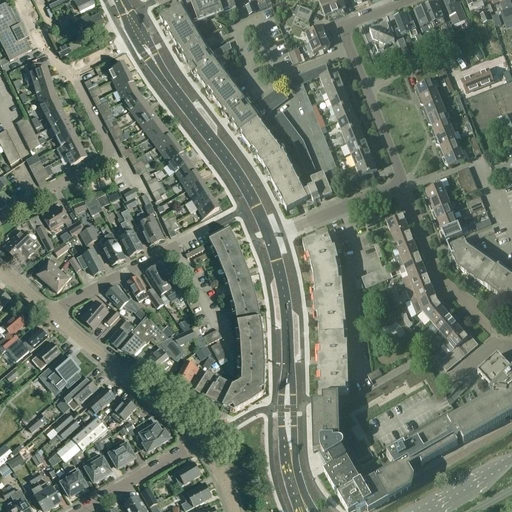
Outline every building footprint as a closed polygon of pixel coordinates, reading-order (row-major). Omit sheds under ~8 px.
[(80,14),(94,7),(91,0),(90,0),(80,0),(75,3),(75,4),(70,6),(75,16),(80,14)] [(223,13),(218,0),(189,0),(198,22),(223,13)] [(218,0),(223,13),(236,8),(232,0),(218,0)] [(337,19),(329,0),(324,0),(318,3),(325,19),(327,18),(329,22),(337,19)] [(329,0),(337,19),(345,15),(343,12),(345,11),(341,1),(343,0),(329,0)] [(466,21),(458,3),(454,5),(451,0),(444,0),(442,1),(453,26),(466,21)] [(464,0),(468,9),(469,9),(470,13),(484,8),(482,3),(481,0),(464,0)] [(10,62),(31,51),(26,41),(28,39),(24,27),(23,24),(19,26),(7,3),(0,7),(0,50),(3,48),(10,62)] [(252,4),(245,7),(249,16),(256,13),(252,4)] [(432,5),(425,8),(434,30),(443,26),(445,25),(444,22),(443,20),(440,14),(436,4),(432,6),(432,5)] [(187,65),(189,64),(205,54),(207,53),(180,7),(168,14),(168,13),(163,16),(163,17),(159,19),(163,26),(164,26),(166,26),(168,29),(165,31),(166,31),(168,30),(170,33),(170,34),(169,35),(177,49),(178,48),(179,49),(181,52),(179,53),(179,54),(182,53),(184,56),(183,57),(182,58),(187,65)] [(299,7),(297,12),(311,18),(313,13),(299,7)] [(434,30),(425,8),(418,11),(418,12),(414,13),(418,23),(417,23),(420,29),(422,34),(434,30)] [(311,18),(297,12),(295,18),(308,24),(311,18)] [(480,15),(483,24),(489,21),(486,13),(480,15)] [(78,25),(84,37),(104,27),(100,20),(98,16),(89,21),(88,19),(83,22),(78,25)] [(411,40),(416,38),(418,37),(413,25),(411,25),(407,16),(403,17),(395,20),(401,37),(409,34),(411,40)] [(71,17),(58,24),(61,30),(74,23),(71,17)] [(501,26),(497,17),(492,19),(495,28),(501,26)] [(445,25),(443,26),(450,44),(456,41),(448,20),(444,22),(445,25)] [(385,47),(394,44),(391,34),(388,33),(389,30),(387,24),(380,26),(379,30),(370,33),(378,53),(384,51),(385,47)] [(309,45),(329,37),(326,29),(322,30),(321,28),(305,34),(309,45)] [(332,44),(329,37),(309,45),(313,55),(330,48),(329,46),(332,44)] [(57,52),(61,59),(71,53),(68,46),(57,52)] [(402,62),(410,58),(406,47),(399,49),(401,54),(399,55),(397,60),(402,62)] [(294,51),(289,53),(288,54),(293,67),(299,65),(294,51)] [(210,61),(205,54),(189,64),(191,66),(187,69),(192,75),(195,73),(210,61)] [(287,212),(295,208),(306,202),(308,204),(312,202),(314,205),(320,203),(320,202),(314,188),(308,191),(309,194),(305,197),(283,155),(257,120),(257,119),(249,108),(247,105),(245,102),(231,84),(212,59),(210,61),(195,73),(197,76),(197,77),(196,78),(206,91),(207,90),(209,90),(211,93),(208,95),(209,96),(211,94),(213,97),(213,98),(212,99),(222,112),(223,111),(224,111),(227,114),(223,117),(224,117),(226,120),(228,123),(229,124),(232,122),(234,124),(234,126),(233,127),(238,133),(237,134),(237,135),(238,135),(240,138),(241,138),(251,150),(250,151),(253,155),(252,155),(253,156),(253,155),(256,159),(257,159),(262,165),(266,172),(265,172),(267,177),(267,178),(268,177),(270,182),(271,182),(278,195),(277,196),(280,200),(279,200),(279,201),(283,199),(284,203),(284,204),(283,205),(287,212)] [(107,72),(112,83),(129,75),(124,64),(107,72)] [(442,64),(431,69),(433,74),(444,70),(442,64)] [(47,69),(42,71),(40,65),(28,68),(33,85),(50,80),(47,69)] [(432,81),(435,80),(433,74),(431,69),(425,71),(430,82),(432,81)] [(329,75),(320,78),(324,90),(341,83),(336,72),(333,73),(332,70),(328,72),(329,75)] [(444,70),(433,74),(435,80),(447,76),(444,70)] [(425,71),(420,73),(424,84),(430,82),(425,71)] [(466,95),(493,84),(488,71),(477,76),(477,75),(472,77),(472,78),(461,82),(466,95)] [(511,81),(508,72),(503,74),(507,84),(511,81)] [(424,84),(420,73),(414,75),(419,87),(424,84)] [(134,85),(129,75),(112,83),(118,93),(134,85)] [(50,80),(33,85),(37,96),(54,91),(50,80)] [(424,84),(419,87),(416,88),(417,90),(415,93),(418,94),(420,98),(436,92),(432,81),(430,82),(424,84)] [(341,83),(324,90),(329,101),(348,93),(347,89),(344,90),(341,83)] [(134,85),(118,93),(122,103),(138,94),(134,85)] [(275,91),(281,99),(284,103),(288,100),(285,96),(279,88),(275,91)] [(57,101),(54,91),(37,96),(40,108),(57,101)] [(271,94),(277,102),(280,106),(284,103),(281,99),(275,91),(271,94)] [(440,102),(436,92),(420,98),(422,102),(420,105),(423,107),(424,108),(440,102)] [(348,93),(329,101),(333,112),(350,105),(347,98),(350,97),(348,93)] [(145,103),(138,94),(122,103),(129,112),(145,103)] [(267,97),(273,106),(276,109),(280,106),(277,102),(271,94),(267,97)] [(267,97),(262,100),(272,113),(276,109),(273,106),(267,97)] [(263,113),(264,112),(267,116),(272,113),(262,100),(256,104),(263,113)] [(62,110),(57,101),(40,108),(46,118),(62,110)] [(444,112),(440,102),(424,108),(425,110),(423,113),(426,114),(428,118),(444,112)] [(129,112),(137,122),(151,111),(145,103),(129,112)] [(353,113),(350,105),(333,112),(338,123),(357,115),(356,112),(353,113)] [(67,120),(62,110),(46,118),(51,128),(67,120)] [(137,122),(143,131),(157,120),(151,111),(137,122)] [(432,128),(448,122),(444,112),(428,118),(430,122),(428,125),(431,127),(432,128)] [(357,115),(338,123),(342,134),(359,128),(356,120),(359,119),(357,115)] [(19,130),(29,124),(26,118),(16,124),(19,130)] [(72,129),(67,120),(51,128),(56,138),(72,129)] [(157,120),(143,131),(149,139),(163,128),(157,120)] [(452,132),(448,122),(432,128),(433,130),(431,133),(434,134),(436,138),(452,132)] [(29,124),(19,130),(22,136),(32,130),(29,124)] [(149,139),(156,148),(170,137),(163,128),(149,139)] [(359,128),(342,134),(347,146),(366,138),(365,134),(362,135),(359,128)] [(72,129),(56,138),(61,147),(77,139),(72,129)] [(32,130),(22,136),(25,142),(35,135),(32,130)] [(0,141),(9,136),(6,131),(0,134),(0,141)] [(452,132),(436,138),(438,142),(436,145),(439,147),(440,148),(456,142),(452,132)] [(35,135),(25,142),(28,148),(38,141),(35,135)] [(9,136),(0,141),(0,145),(1,149),(12,142),(9,136)] [(170,137),(156,148),(162,157),(177,146),(170,137)] [(366,138),(347,146),(351,157),(368,150),(365,143),(368,141),(366,138)] [(82,149),(77,139),(61,147),(56,150),(61,159),(66,157),(82,149)] [(38,141),(28,148),(30,153),(40,146),(38,141)] [(4,154),(15,148),(12,142),(1,149),(4,154)] [(460,152),(456,142),(440,148),(441,150),(439,153),(442,154),(444,158),(460,152)] [(471,145),(476,158),(481,155),(477,143),(471,145)] [(162,157),(168,165),(183,154),(177,146),(162,157)] [(7,160),(17,154),(15,148),(4,154),(7,160)] [(87,159),(82,149),(66,157),(71,167),(87,159)] [(368,150),(351,157),(356,168),(375,160),(374,156),(371,157),(368,150)] [(465,162),(460,152),(444,158),(446,162),(444,165),(448,167),(448,169),(465,162)] [(17,154),(7,160),(10,166),(20,159),(17,154)] [(183,154),(168,165),(175,174),(190,164),(183,154)] [(375,160),(356,168),(360,179),(357,180),(359,186),(374,180),(372,174),(377,172),(374,165),(377,164),(375,160)] [(40,162),(29,168),(32,173),(43,168),(40,162)] [(175,174),(181,183),(196,173),(190,164),(175,174)] [(43,168),(32,173),(35,179),(46,173),(43,168)] [(457,180),(459,186),(473,180),(468,169),(457,174),(459,179),(457,180)] [(509,170),(503,172),(506,179),(511,176),(509,170)] [(310,180),(314,188),(320,202),(339,194),(331,172),(326,174),(310,180)] [(46,173),(35,179),(37,184),(49,179),(46,173)] [(181,183),(186,192),(201,183),(196,173),(181,183)] [(0,180),(0,193),(9,188),(3,179),(0,180)] [(429,202),(445,195),(443,189),(449,187),(446,180),(440,182),(440,181),(434,183),(436,187),(425,192),(427,196),(425,199),(429,200),(429,202)] [(473,180),(459,186),(461,191),(464,190),(466,196),(477,191),(473,180)] [(186,192),(192,201),(207,192),(201,183),(186,192)] [(133,191),(124,196),(127,203),(137,197),(133,191)] [(192,201),(198,211),(213,201),(207,192),(192,201)] [(445,195),(429,202),(430,203),(428,206),(432,208),(433,212),(450,205),(445,195)] [(98,199),(101,206),(109,202),(106,196),(98,199)] [(84,202),(85,202),(87,209),(98,204),(96,199),(95,198),(84,202)] [(482,204),(480,198),(466,204),(469,209),(482,204)] [(213,201),(198,211),(203,220),(219,211),(213,201)] [(453,204),(450,205),(433,212),(435,216),(434,219),(437,220),(437,222),(454,215),(451,210),(455,208),(453,204)] [(482,204),(469,209),(471,215),(485,209),(482,204)] [(51,233),(65,224),(68,230),(67,230),(72,239),(84,231),(79,222),(72,227),(69,222),(61,208),(43,219),(51,233)] [(391,234),(407,228),(404,221),(407,220),(404,212),(396,215),(397,219),(386,223),(391,234)] [(454,215),(437,222),(438,223),(436,226),(440,228),(441,232),(462,223),(460,218),(456,220),(454,215)] [(372,216),(363,220),(367,231),(377,227),(372,216)] [(175,218),(169,220),(174,232),(180,229),(177,223),(175,218)] [(153,219),(145,222),(156,244),(163,241),(156,223),(155,224),(153,219)] [(163,223),(166,229),(168,234),(174,232),(169,220),(163,223)] [(475,226),(478,231),(491,226),(489,220),(475,226)] [(156,244),(145,222),(139,226),(141,231),(149,248),(156,244)] [(121,225),(123,231),(136,255),(142,251),(130,227),(128,228),(126,223),(121,225)] [(462,223),(441,232),(443,236),(442,239),(445,240),(445,242),(462,236),(460,230),(464,229),(462,223)] [(50,240),(43,227),(36,231),(43,243),(50,240)] [(92,228),(86,231),(93,244),(99,240),(92,228)] [(407,228),(391,234),(395,245),(415,237),(413,234),(410,235),(407,228)] [(93,244),(86,231),(80,235),(87,247),(93,244)] [(136,255),(123,231),(119,233),(122,238),(120,240),(129,258),(136,255)] [(221,268),(243,260),(237,245),(230,231),(209,241),(216,255),(221,268)] [(335,231),(331,233),(302,244),(306,258),(308,257),(313,277),(338,272),(335,263),(338,262),(335,252),(342,249),(335,231)] [(4,249),(10,255),(8,257),(14,262),(15,261),(16,262),(23,255),(27,260),(34,254),(29,249),(33,245),(21,232),(4,249)] [(105,238),(106,240),(118,264),(125,260),(112,234),(105,238)] [(472,238),(469,239),(471,244),(474,242),(477,241),(480,240),(478,235),(475,236),(472,238)] [(416,241),(415,237),(395,245),(399,256),(416,249),(413,242),(416,241)] [(118,264),(106,240),(102,242),(105,247),(102,249),(112,267),(118,264)] [(466,246),(464,241),(448,248),(457,268),(511,307),(511,279),(467,248),(466,246)] [(64,244),(53,252),(57,259),(68,251),(64,244)] [(401,268),(404,267),(423,259),(422,255),(419,257),(416,249),(399,256),(393,258),(395,263),(398,262),(401,268)] [(93,251),(85,256),(87,260),(85,262),(93,277),(104,271),(96,256),(93,251)] [(81,271),(74,259),(69,262),(76,274),(81,271)] [(423,259),(404,267),(408,278),(424,271),(422,264),(425,263),(423,259)] [(249,274),(243,260),(221,268),(227,282),(231,296),(253,290),(249,274)] [(47,286),(59,273),(53,268),(56,265),(51,261),(37,277),(47,286)] [(158,266),(152,269),(167,296),(171,304),(173,303),(183,297),(177,287),(172,290),(171,290),(168,286),(170,285),(165,278),(167,277),(160,266),(158,267),(158,266)] [(167,296),(152,269),(146,273),(158,292),(162,299),(167,296)] [(383,270),(377,272),(382,283),(388,281),(385,275),(383,270)] [(424,271),(408,278),(412,288),(432,281),(430,277),(427,278),(424,271)] [(339,282),(338,272),(313,277),(315,297),(313,297),(315,316),(317,316),(319,336),(347,335),(341,282),(339,282)] [(382,283),(377,272),(372,274),(377,286),(382,283)] [(59,273),(47,286),(57,295),(71,278),(67,274),(64,277),(59,273)] [(372,274),(367,276),(371,288),(377,286),(372,274)] [(366,290),(371,288),(367,276),(361,279),(366,290)] [(139,303),(149,297),(148,294),(138,277),(127,284),(135,298),(136,298),(139,303)] [(412,288),(417,299),(433,293),(430,286),(433,284),(432,281),(412,288)] [(129,302),(115,287),(106,296),(119,311),(121,309),(123,308),(129,312),(133,308),(128,303),(129,302)] [(258,305),(253,290),(231,296),(235,310),(237,324),(260,320),(258,305)] [(0,311),(10,301),(0,292),(0,311)] [(433,293),(417,299),(411,302),(417,316),(422,313),(440,302),(439,298),(436,300),(433,293)] [(155,295),(150,298),(148,299),(156,311),(164,306),(155,294),(155,295)] [(443,304),(440,302),(422,313),(431,324),(445,312),(440,307),(443,304)] [(81,320),(93,330),(107,314),(95,303),(81,320)] [(114,312),(104,322),(110,327),(119,317),(114,312)] [(431,324),(439,333),(455,319),(452,316),(450,318),(445,312),(431,324)] [(0,342),(0,344),(6,351),(18,341),(13,335),(27,324),(18,313),(0,328),(0,335),(4,339),(0,342)] [(146,317),(136,330),(154,346),(168,340),(146,317)] [(458,322),(455,319),(439,333),(446,341),(460,330),(455,324),(458,322)] [(263,336),(260,320),(237,324),(240,339),(241,353),(264,351),(263,336)] [(408,321),(404,323),(409,329),(413,326),(408,321)] [(191,331),(184,322),(179,326),(185,333),(191,331)] [(126,323),(119,330),(109,342),(118,350),(122,351),(122,352),(134,358),(145,346),(149,342),(135,330),(126,323)] [(154,355),(149,359),(152,363),(151,363),(156,369),(157,369),(161,373),(168,368),(164,363),(170,358),(177,363),(185,354),(178,348),(192,342),(196,340),(201,351),(206,348),(206,347),(202,339),(197,328),(156,346),(159,350),(154,354),(154,355)] [(42,329),(40,331),(39,331),(23,345),(19,340),(6,352),(16,363),(29,352),(30,354),(47,339),(46,339),(48,337),(42,329)] [(169,329),(164,334),(169,339),(174,334),(169,329)] [(461,345),(466,341),(470,337),(467,334),(465,336),(460,330),(446,341),(442,345),(450,354),(452,352),(456,348),(461,345)] [(327,470),(346,458),(342,451),(341,452),(338,447),(338,440),(339,440),(338,401),(338,396),(348,396),(347,335),(319,336),(320,356),(317,357),(318,376),(321,376),(321,387),(318,387),(318,397),(322,397),(322,401),(322,403),(311,404),(313,455),(318,453),(318,455),(319,456),(319,457),(327,470)] [(473,350),(478,346),(470,337),(466,341),(473,350)] [(466,341),(461,345),(469,354),(473,350),(466,341)] [(40,371),(60,355),(56,350),(57,349),(53,344),(52,345),(51,345),(32,362),(40,371)] [(461,345),(456,348),(464,358),(469,354),(461,345)] [(211,356),(206,348),(201,351),(196,354),(201,362),(211,356)] [(460,362),(464,358),(456,348),(452,352),(460,362)] [(265,367),(264,351),(241,353),(242,368),(241,383),(260,392),(264,389),(265,367)] [(452,352),(450,354),(447,356),(455,365),(460,362),(452,352)] [(62,358),(39,377),(45,384),(48,381),(51,384),(51,385),(51,386),(50,386),(57,394),(59,392),(60,391),(65,387),(68,390),(81,379),(77,375),(81,372),(77,368),(74,364),(66,355),(62,358)] [(446,373),(451,369),(443,360),(442,361),(437,355),(434,358),(446,373)] [(447,356),(443,360),(451,369),(455,365),(447,356)] [(511,417),(511,372),(497,356),(477,375),(492,390),(488,394),(491,399),(448,423),(461,445),(462,444),(463,446),(511,417)] [(176,379),(188,386),(194,375),(195,376),(199,369),(185,362),(176,379)] [(416,366),(344,408),(354,426),(345,431),(356,449),(351,452),(363,471),(377,463),(374,460),(455,413),(445,396),(429,368),(420,373),(416,366)] [(0,382),(0,390),(7,385),(10,387),(20,378),(14,370),(0,382)] [(378,370),(373,373),(367,376),(371,383),(382,376),(378,370)] [(228,411),(232,409),(233,387),(220,380),(207,372),(194,393),(208,401),(228,411)] [(87,379),(69,395),(63,400),(67,406),(92,384),(87,379)] [(263,397),(260,392),(241,383),(233,387),(232,409),(235,413),(249,405),(263,397)] [(97,390),(92,384),(67,406),(73,412),(97,390)] [(106,390),(88,406),(96,415),(114,399),(106,390)] [(114,413),(111,417),(121,425),(124,422),(125,422),(135,410),(134,409),(134,407),(132,405),(130,405),(126,401),(120,408),(118,407),(114,413)] [(58,434),(73,421),(68,415),(53,428),(58,434)] [(46,422),(41,416),(26,428),(31,434),(46,422)] [(72,441),(57,455),(65,464),(80,451),(82,453),(108,431),(97,419),(72,441)] [(73,421),(58,434),(64,441),(79,427),(73,421)] [(461,445),(448,423),(447,421),(408,444),(410,447),(402,452),(400,448),(386,456),(392,466),(376,474),(380,481),(377,483),(386,499),(388,503),(411,490),(412,484),(414,479),(411,473),(461,445)] [(125,428),(128,434),(135,430),(131,423),(125,428)] [(140,448),(143,446),(161,435),(159,431),(160,430),(159,428),(157,427),(156,426),(143,434),(143,435),(135,439),(140,448)] [(122,438),(128,434),(125,429),(119,432),(122,438)] [(164,433),(161,435),(143,446),(148,454),(167,442),(168,440),(164,433)] [(115,447),(126,465),(135,460),(126,446),(123,441),(115,447)] [(0,449),(0,458),(9,451),(5,446),(0,449)] [(126,465),(115,447),(107,451),(109,456),(117,470),(126,465)] [(37,456),(32,459),(37,467),(43,464),(37,456)] [(91,461),(102,480),(111,474),(102,460),(99,456),(91,461)] [(386,499),(377,483),(373,476),(361,483),(346,458),(327,470),(323,472),(335,492),(338,497),(337,497),(346,511),(354,511),(355,511),(366,511),(367,511),(366,511),(372,511),(388,503),(386,499)] [(102,480),(91,461),(83,466),(85,470),(93,485),(102,480)] [(177,474),(173,476),(177,482),(180,480),(184,486),(200,477),(193,464),(177,474)] [(0,471),(0,473),(2,476),(9,470),(6,466),(0,471)] [(75,470),(67,475),(78,494),(87,489),(78,474),(78,475),(75,470)] [(34,478),(37,483),(42,480),(39,475),(34,478)] [(78,494),(67,475),(59,480),(61,485),(70,499),(78,494)] [(37,483),(34,478),(29,481),(32,486),(37,483)] [(40,488),(52,509),(60,504),(51,489),(47,484),(40,488)] [(182,497),(185,502),(207,493),(204,485),(186,495),(182,497)] [(46,511),(52,509),(40,488),(32,492),(36,498),(35,498),(43,511),(46,511)] [(8,493),(11,498),(14,503),(18,511),(29,511),(25,504),(26,503),(20,492),(16,495),(13,490),(8,493)] [(149,511),(158,506),(149,491),(140,496),(149,511)] [(5,501),(11,498),(8,493),(2,496),(5,501)] [(207,493),(185,502),(189,510),(194,508),(194,509),(210,500),(207,493)] [(131,502),(136,511),(145,511),(138,498),(131,502)] [(136,511),(131,502),(124,506),(127,511),(136,511)] [(18,511),(14,503),(6,507),(8,511),(18,511)]
